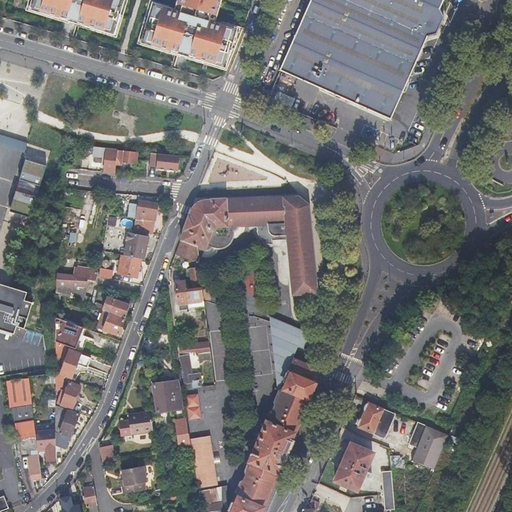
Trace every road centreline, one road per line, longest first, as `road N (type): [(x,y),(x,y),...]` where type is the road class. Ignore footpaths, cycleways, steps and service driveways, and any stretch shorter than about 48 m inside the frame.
road 1 (residential): [(31,511),(104,413),(189,192)]
road 2 (residential): [(0,38),(224,104)]
road 3 (secondary): [(505,0),(419,170)]
road 4 (secondary): [(281,511),(346,366)]
road 5 (secondary): [(452,179),(461,141),(511,63)]
road 6 (residential): [(224,104),(344,156)]
road 7 (residential): [(64,179),(189,192)]
